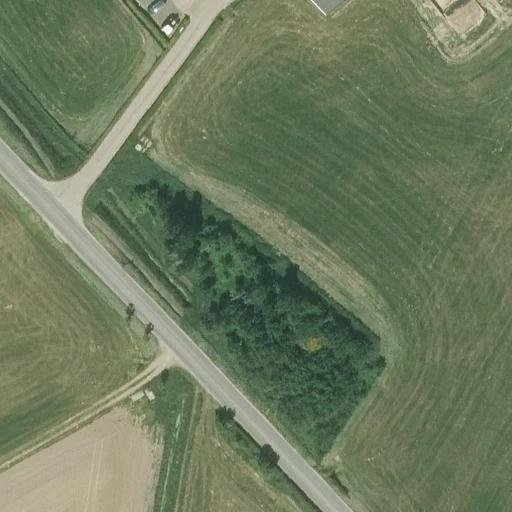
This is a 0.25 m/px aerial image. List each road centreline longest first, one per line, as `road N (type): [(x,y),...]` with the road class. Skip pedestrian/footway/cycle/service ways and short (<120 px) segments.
road 1 (tertiary): [(335,511),(0,158)]
road 2 (track): [(178,346),(157,368),(0,458)]
